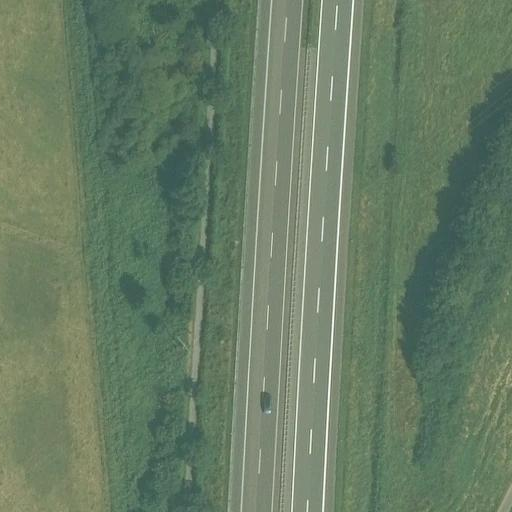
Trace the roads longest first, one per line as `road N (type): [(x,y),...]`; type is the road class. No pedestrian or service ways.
road 1 (motorway): [(316,511),(347,0)]
road 2 (motorway): [(277,0),(247,511)]
